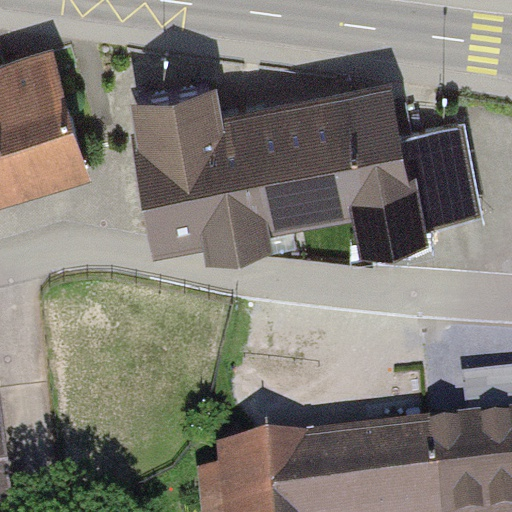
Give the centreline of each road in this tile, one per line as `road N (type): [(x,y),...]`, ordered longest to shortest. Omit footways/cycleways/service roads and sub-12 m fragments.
road 1 (residential): [(511,301),(87,250),(0,265)]
road 2 (tertiary): [(511,48),(144,0)]
